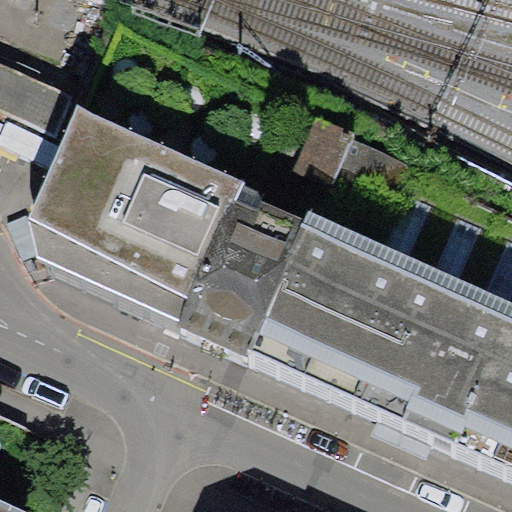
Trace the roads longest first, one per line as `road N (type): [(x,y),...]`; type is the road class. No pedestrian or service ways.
road 1 (residential): [(394,511),(178,415)]
road 2 (residential): [(178,415),(26,350)]
